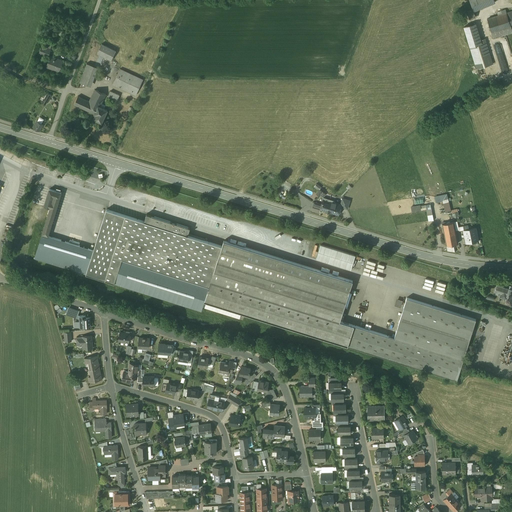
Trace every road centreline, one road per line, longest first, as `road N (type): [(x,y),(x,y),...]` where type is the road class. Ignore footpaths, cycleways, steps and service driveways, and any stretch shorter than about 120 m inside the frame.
road 1 (secondary): [(511,268),(430,256),(48,142)]
road 2 (residential): [(104,313),(262,362),(284,388),(305,473)]
road 3 (residential): [(110,387),(213,417),(234,476)]
road 4 (residential): [(48,142),(99,0)]
road 5 (residential): [(110,387),(146,511)]
road 6 (residential): [(376,511),(354,390)]
